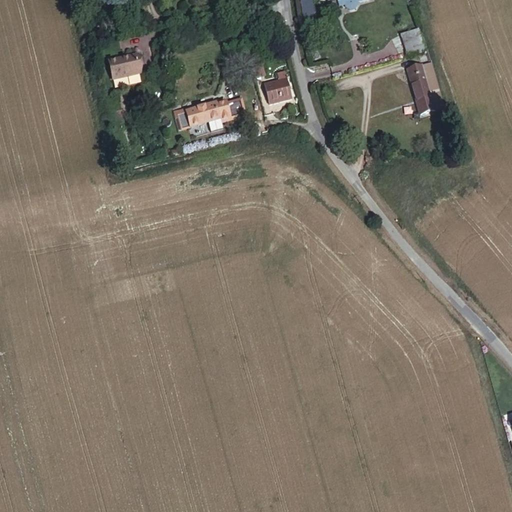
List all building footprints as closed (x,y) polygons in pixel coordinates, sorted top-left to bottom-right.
[(302,0),(307,22),(316,21),(312,0),(302,0)] [(340,0),(336,1),(338,9),(370,0),(340,0)] [(235,25),(223,33),(226,38),(238,30),(235,25)] [(404,44),(421,38),(418,28),(401,34),(404,44)] [(110,79),(138,73),(134,54),(106,61),(110,79)] [(268,57),(255,60),(257,72),(271,70),(268,57)] [(441,66),(419,73),(431,113),(454,106),(441,66)] [(278,83),(288,81),(287,75),(277,77),(278,83)] [(269,106),(291,101),(288,81),(278,83),(266,85),(269,106)] [(114,120),(119,119),(113,97),(97,100),(107,146),(117,144),(114,133),(118,132),(114,120)] [(212,97),(180,105),(182,110),(172,112),(176,126),(206,118),(207,125),(210,127),(217,125),(219,122),(217,116),(224,114),(222,102),(214,104),(212,97)]
